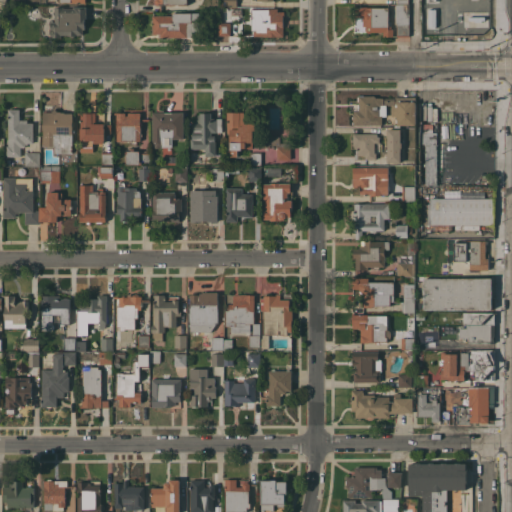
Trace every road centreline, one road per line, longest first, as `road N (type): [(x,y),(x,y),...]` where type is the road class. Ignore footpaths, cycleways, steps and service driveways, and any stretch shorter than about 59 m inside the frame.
road 1 (residential): [(317,0),(317,444),(308,511)]
road 2 (residential): [(511,62),(0,66)]
road 3 (residential): [(511,441),(0,445)]
road 4 (residential): [(315,256),(0,258)]
